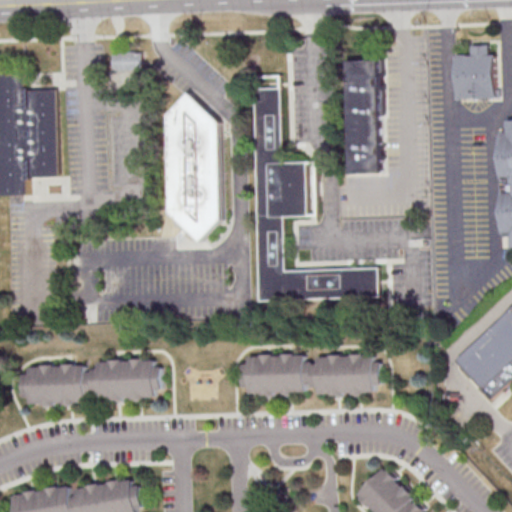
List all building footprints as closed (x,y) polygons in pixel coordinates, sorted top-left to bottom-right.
[(460,98),(499,97),(497,54),(492,54),(491,44),(474,45),(475,54),(459,54),(460,98)] [(114,53),(143,52),(144,70),(115,70),(114,53)] [(352,172),(385,171),(383,99),(384,99),(383,59),(349,60),(352,172)] [(30,176),(31,193),(3,194),(0,70),(27,69),(28,90),(61,89),(63,175),(30,176)] [(256,77),(284,75),(288,163),(312,162),(314,217),(291,218),(293,270),(382,267),(384,299),(266,304),(256,77)] [(165,115),(188,92),(224,128),(225,223),(203,250),(171,215),(165,115)] [(511,119),(509,119),(509,131),(501,132),(504,235),(511,235),(511,239),(511,119)] [(459,362),(511,309),(511,387),(497,402),(459,362)] [(251,355),(379,351),(381,387),(252,392),(251,355)] [(32,367),(88,365),(88,372),(95,372),(94,369),(101,368),(101,361),(158,359),(158,366),(165,366),(165,389),(159,389),(159,396),(103,398),(103,391),(96,391),(96,395),(90,395),(90,401),(33,403),(33,396),(26,396),(26,374),(32,374),(32,367)] [(427,511),(374,511),(359,497),(384,471),(427,511)] [(18,511),(16,494),(134,475),(140,511),(18,511)]
